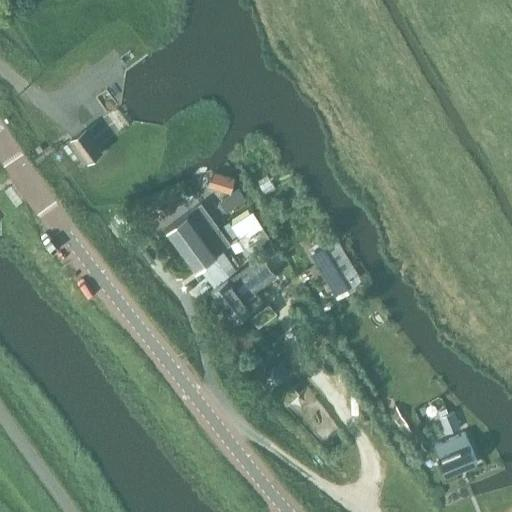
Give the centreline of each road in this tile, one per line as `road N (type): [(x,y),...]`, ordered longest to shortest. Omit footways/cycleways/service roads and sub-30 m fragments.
road 1 (tertiary): [(213,421),(0,141)]
road 2 (residential): [(213,390),(182,296),(134,237)]
road 3 (residential): [(227,410),(362,511)]
road 4 (residential): [(70,511),(0,414)]
